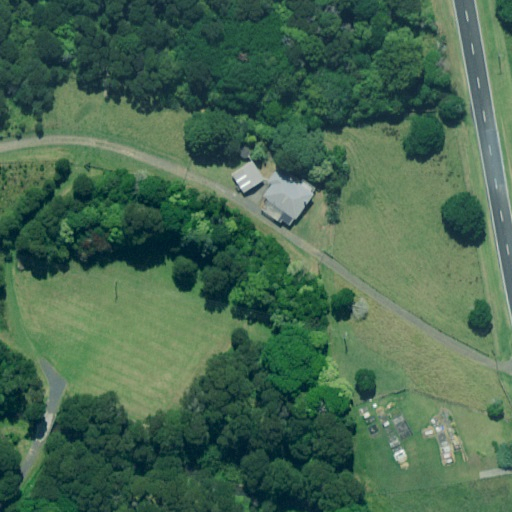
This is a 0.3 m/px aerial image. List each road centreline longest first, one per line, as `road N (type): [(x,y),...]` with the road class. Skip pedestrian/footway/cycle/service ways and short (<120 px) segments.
road 1 (secondary): [(468,0),(511,268)]
road 2 (track): [(0,504),(29,466),(51,413),(52,393),(37,367)]
